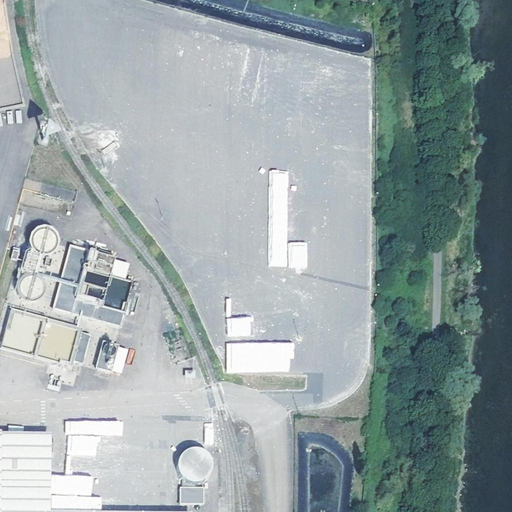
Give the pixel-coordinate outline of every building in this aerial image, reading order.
[(214,108),(233,111),(245,46),(226,42),(214,108)] [(280,54),(274,82),(298,87),(304,59),(280,54)] [(287,266),(313,268),(316,238),(290,236),(296,170),(271,168),(272,155),(253,153),(248,204),(226,202),(229,162),(209,161),(208,173),(192,172),(186,242),(208,244),(207,250),(228,252),(228,256),(288,261),(287,266)] [(76,247),(58,308),(126,328),(138,282),(115,275),(118,259),(76,247)] [(45,279),(48,267),(29,262),(21,291),(25,300),(31,304),(43,303),(46,297),(48,289),(47,283),(45,279)] [(141,292),(136,311),(140,312),(145,293),(141,292)] [(5,348),(76,368),(78,363),(88,365),(95,338),(85,335),(86,331),(16,310),(5,348)] [(250,317),(227,317),(227,336),(250,336),(250,317)] [(226,343),(227,372),(292,371),(292,342),(226,343)] [(123,348),(108,344),(101,370),(115,374),(123,348)] [(96,455),(96,435),(123,435),(123,421),(67,421),(67,455),(96,455)] [(46,511),(47,438),(0,436),(0,511),(46,511)] [(180,449),(180,504),(204,503),(204,485),(211,484),(210,448),(180,449)]
